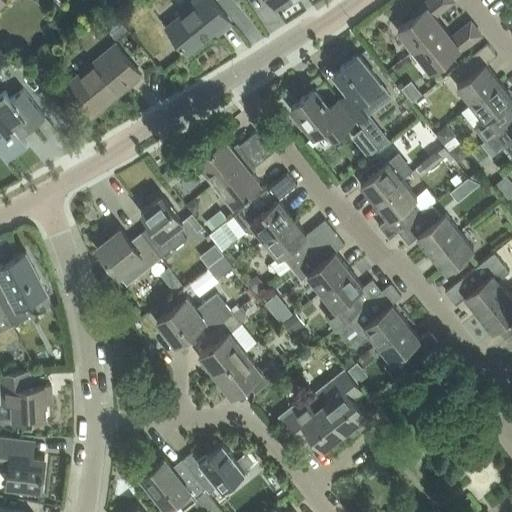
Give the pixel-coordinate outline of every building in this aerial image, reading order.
[(231,22),(218,7),(213,0),(192,0),(191,1),(193,5),(167,27),(175,37),(188,52),(214,30),(217,33),(231,22)] [(270,0),(276,9),(288,0),(270,0)] [(398,27),(411,43),(414,48),(443,25),(434,15),(453,0),(426,0),(412,12),(414,15),(398,27)] [(449,59),(481,33),(471,21),(451,36),(443,25),(414,48),(431,69),(448,56),(449,59)] [(457,85),(471,102),(499,79),(486,63),(497,54),(488,41),(472,54),(458,65),(463,71),(462,71),(466,77),(457,85)] [(67,83),(78,97),(90,112),(112,95),(113,96),(141,74),(128,58),(116,43),(67,83)] [(357,52),(333,71),(348,90),(339,98),(355,119),(358,121),(391,95),(370,68),(357,52)] [(511,95),(499,79),(471,102),(484,118),(473,126),(484,139),(493,131),(511,116),(511,95)] [(420,104),(430,96),(419,83),(409,91),(420,104)] [(6,89),(0,93),(0,149),(8,159),(27,143),(19,134),(29,126),(30,127),(45,115),(33,99),(23,87),(11,96),(6,89)] [(314,87),(291,105),(314,134),(325,125),(334,136),(343,129),(355,119),(339,98),(329,106),(324,100),(326,99),(322,95),(321,96),(314,87)] [(397,143),(428,120),(420,110),(390,134),(397,143)] [(511,116),(493,131),(511,154),(511,116)] [(447,133),(455,144),(464,137),(456,126),(447,133)] [(380,129),(370,137),(379,148),(388,140),(380,129)] [(264,141),(256,131),(234,148),(225,136),(215,144),(214,143),(210,146),(210,147),(209,149),(203,141),(180,160),(188,171),(200,161),(215,180),(264,141)] [(369,138),(359,146),(367,156),(377,148),(369,138)] [(272,151),(264,141),(215,180),(232,202),(260,180),(250,169),(272,151)] [(442,156),(436,149),(421,160),(427,168),(442,156)] [(371,163),(360,172),(365,179),(361,182),(375,200),(403,177),(413,169),(399,152),(389,160),(379,168),(373,161),(371,163)] [(171,185),(186,173),(179,164),(164,175),(171,185)] [(233,214),(209,232),(222,248),(245,229),(253,230),(256,227),(264,238),(293,215),(279,198),(297,183),(288,170),(272,183),(263,190),(233,214)] [(469,176),(464,179),(472,189),(481,181),(469,176)] [(403,177),(375,200),(388,217),(378,224),(388,237),(423,210),(413,197),(417,194),(403,177)] [(151,223),(141,231),(161,256),(174,246),(186,236),(176,224),(182,219),(162,194),(141,210),(151,223)] [(195,196),(186,203),(193,211),(193,212),(198,207),(199,201),(195,196)] [(446,212),(442,215),(432,203),(423,210),(388,237),(389,237),(398,230),(408,243),(418,235),(432,252),(460,229),(446,212)] [(212,229),(227,216),(220,208),(205,220),(212,229)] [(193,211),(187,216),(197,228),(203,224),(193,212),(193,211)] [(325,218),(306,233),(293,215),(264,238),(278,255),(281,253),(291,265),(335,230),(325,218)] [(141,231),(130,239),(120,227),(97,245),(119,273),(129,266),(136,275),(161,256),(141,231)] [(473,247),(460,229),(432,252),(445,269),(450,265),(455,272),(466,264),(468,262),(463,255),(473,247)] [(335,249),(345,242),(335,230),(291,265),(301,278),(308,272),(321,289),(343,272),(349,267),(335,249)] [(221,247),(206,259),(216,270),(230,259),(221,247)] [(0,282),(0,301),(11,323),(28,314),(22,301),(29,298),(46,289),(26,250),(0,263),(0,273),(4,281),(0,282)] [(498,278),(509,269),(494,250),(445,289),(455,301),(465,294),(479,311),(507,289),(498,278)] [(169,267),(161,273),(175,291),(183,284),(169,267)] [(363,285),(349,267),(343,272),(321,289),(334,305),(324,313),(335,327),(347,317),(381,291),(382,290),(382,289),(372,277),(363,285)] [(256,275),(248,281),(257,292),(265,285),(256,275)] [(347,317),(335,327),(342,336),(355,327),(361,334),(364,334),(369,330),(377,341),(406,319),(392,302),(401,294),(391,281),(382,289),(382,290),(381,291),(380,292),(347,317)] [(511,295),(507,289),(479,311),(492,329),(496,326),(505,337),(511,331),(511,295)] [(175,340),(175,341),(200,321),(208,331),(233,310),(217,290),(196,307),(186,295),(157,318),(167,330),(169,328),(177,338),(175,340)] [(0,328),(11,323),(0,301),(0,328)] [(244,318),(246,311),(241,304),(233,310),(208,331),(215,340),(199,353),(206,361),(204,363),(214,374),(225,365),(246,349),(230,329),(241,321),(244,318)] [(275,313),(280,320),(292,311),(286,304),(275,313)] [(296,311),(283,321),(291,331),(304,322),(296,311)] [(429,329),(420,336),(406,319),(377,341),(391,358),(384,363),(395,376),(439,341),(429,329)] [(225,385),(232,394),(248,381),(255,390),(280,370),(279,369),(288,363),(285,360),(277,366),(272,359),(261,368),(246,349),(225,365),(214,374),(223,386),(225,385)] [(351,358),(343,364),(345,367),(348,370),(356,364),(351,358)] [(322,385),(314,391),(323,403),(344,429),(365,413),(351,394),(361,387),(358,383),(348,370),(345,367),(322,385)] [(0,381),(0,382),(2,400),(0,400),(0,416),(13,417),(30,416),(30,418),(47,417),(46,399),(52,399),(51,384),(30,385),(29,369),(17,369),(8,369),(0,373),(0,381)] [(306,398),(284,416),(289,423),(299,435),(308,428),(323,446),(344,429),(323,403),(314,391),(311,388),(303,395),(306,398)] [(5,483),(21,485),(41,488),(45,456),(20,453),(22,437),(0,434),(0,466),(7,468),(5,483)] [(193,450),(182,458),(207,489),(209,492),(218,484),(221,488),(245,470),(244,469),(236,459),(223,441),(200,459),(193,450)] [(250,448),(236,459),(244,469),(258,458),(250,448)] [(207,489),(182,458),(182,457),(172,465),(164,456),(142,474),(167,506),(177,498),(184,507),(194,499),(203,511),(224,511),(209,492),(207,489)] [(296,511),(294,508),(288,511),(281,511),(275,505),(276,504),(276,503),(264,511),(296,511)]
